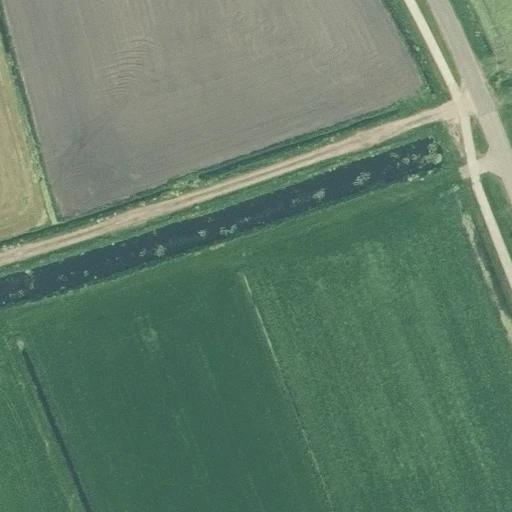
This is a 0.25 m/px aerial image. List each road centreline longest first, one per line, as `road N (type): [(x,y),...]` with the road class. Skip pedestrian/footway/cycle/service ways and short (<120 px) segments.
road 1 (track): [(0,258),(459,106)]
road 2 (tertiary): [(511,182),(435,0)]
